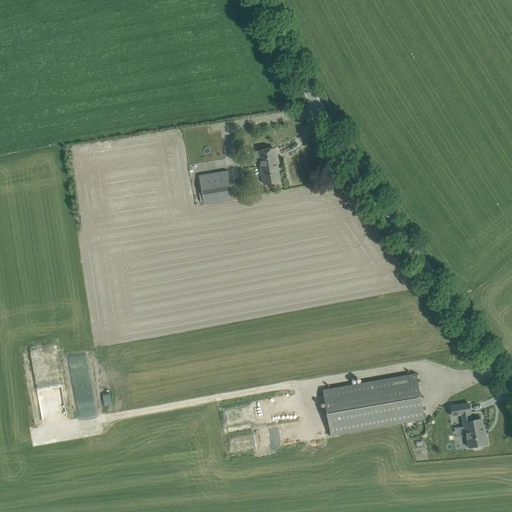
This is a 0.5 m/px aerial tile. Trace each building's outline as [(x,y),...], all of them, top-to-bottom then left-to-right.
[(147,143),(153,177),(226,165),(221,130),(147,143)] [(260,160),(264,185),(280,182),(274,149),(254,152),(255,161),(260,160)] [(227,171),(199,175),(204,204),(232,199),(227,171)] [(407,375),(323,390),(331,436),(415,421),(425,419),(416,374),(407,375)] [(482,446),(488,445),(486,435),(485,436),(482,420),(471,422),(470,414),(471,414),(469,405),(451,408),(453,417),(462,416),(464,426),(465,426),(470,449),(474,448),(475,449),(476,450),(482,449),(483,447),(482,446)]
